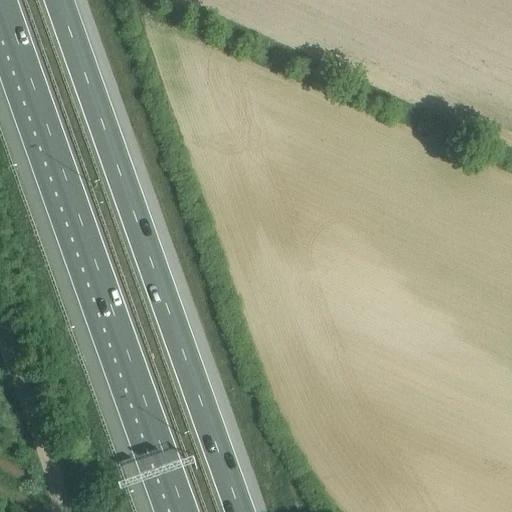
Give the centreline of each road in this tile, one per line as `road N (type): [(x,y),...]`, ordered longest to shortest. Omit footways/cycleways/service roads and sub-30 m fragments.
road 1 (motorway): [(239,511),(56,0)]
road 2 (motorway): [(2,0),(183,511)]
road 3 (unclassified): [(57,511),(0,336)]
